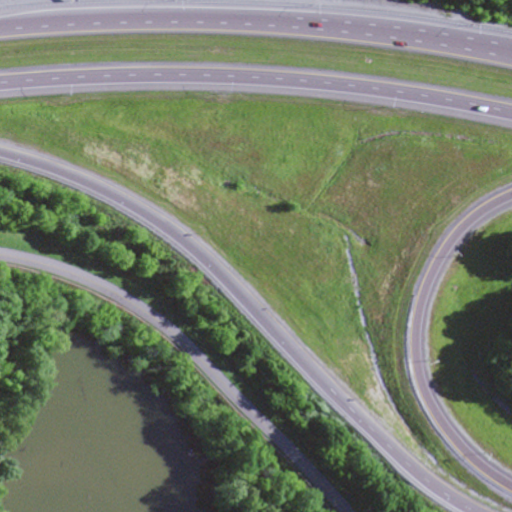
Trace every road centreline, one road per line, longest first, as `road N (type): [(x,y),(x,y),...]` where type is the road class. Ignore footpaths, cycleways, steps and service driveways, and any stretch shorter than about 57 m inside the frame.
road 1 (motorway): [(0,84),(259,81),(511,116)]
road 2 (motorway): [(439,45),(231,24),(0,28)]
road 3 (residential): [(343,511),(141,314),(67,275),(0,256)]
road 4 (motorway): [(511,490),(445,437),(419,393),(409,354),(411,314),(434,257),(463,224),(511,194)]
road 5 (motorway): [(238,301),(385,452),(468,511)]
road 6 (motorway): [(0,155),(115,204),(238,301)]
